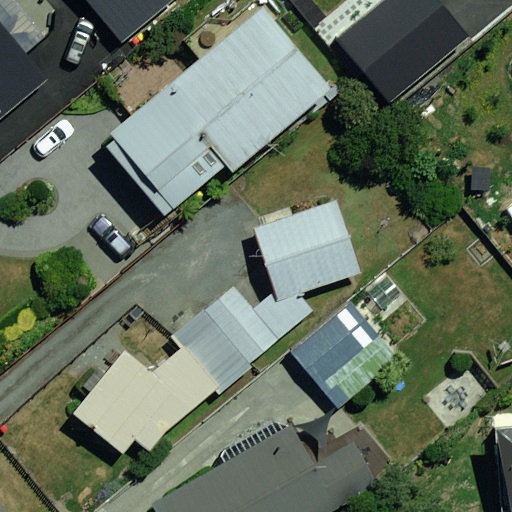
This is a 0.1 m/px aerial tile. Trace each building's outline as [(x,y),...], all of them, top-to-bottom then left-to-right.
[(416,0),(378,0),(323,46),(370,102),(447,37),(416,0)] [(270,2),(109,133),(163,200),(221,153),(235,170),(338,86),(270,2)] [(17,18),(0,32),(0,102),(52,60),(17,18)] [(121,348),(72,402),(115,457),(354,274),(331,199),(250,224),(266,295),(219,306),(121,348)] [(357,300),(302,346),(332,386),(389,339),(357,300)] [(290,420),(139,501),(145,511),(299,511),(331,495),(290,420)]
